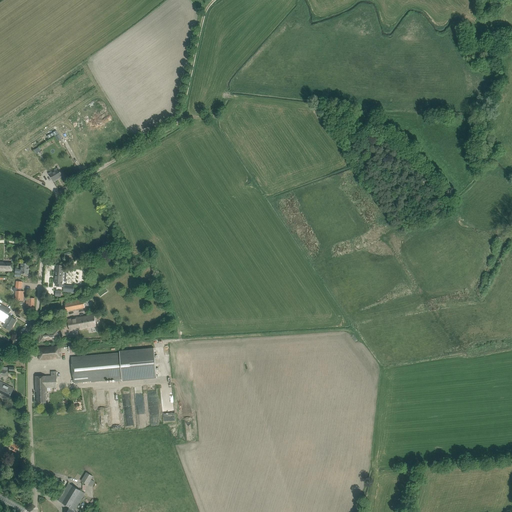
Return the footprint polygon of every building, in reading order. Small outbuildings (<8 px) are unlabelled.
[(49,140),(58,134),(56,130),(47,136),(49,140)] [(49,174),(53,181),(54,181),(53,180),(58,177),(59,178),(63,176),(58,168),(49,174)] [(0,270),(12,271),(12,263),(3,263),(3,262),(0,262),(0,270)] [(21,270),(16,269),(15,276),(21,277),(21,273),(28,274),(29,264),(22,263),(21,270)] [(54,283),(56,283),(57,283),(56,286),(62,287),(63,272),(62,272),(62,265),(57,265),(57,271),(55,271),(54,283)] [(15,299),(24,300),(24,297),(24,291),(21,291),(21,289),(22,289),(22,282),(16,281),(16,288),(14,287),(14,291),(16,291),(15,299)] [(27,297),(24,297),(24,300),(26,300),(26,308),(28,308),(28,310),(31,310),(31,309),(34,309),(34,298),(27,298),(27,297)] [(66,311),(71,310),(85,308),(84,300),(65,303),(66,311)] [(0,303),(0,310),(0,311),(0,319),(0,320),(5,323),(3,326),(5,328),(10,330),(16,320),(12,317),(9,316),(7,315),(10,310),(2,305),(0,303)] [(70,331),(75,330),(96,326),(94,315),(68,320),(70,331)] [(39,342),(44,342),(60,341),(59,329),(38,330),(39,342)] [(70,353),(84,351),(83,344),(69,346),(70,353)] [(39,360),(44,360),(60,358),(59,346),(38,348),(39,360)] [(120,353),(72,357),(74,382),(122,378),(122,381),(157,378),(154,348),(141,349),(119,351),(120,353)] [(37,403),(42,403),(46,403),(45,391),(51,391),(51,388),(57,388),(57,371),(51,371),(51,376),(35,376),(36,392),(37,391),(37,403)] [(0,396),(8,400),(14,389),(0,381),(0,396)] [(16,444),(11,441),(7,447),(12,450),(16,453),(20,446),(16,444)] [(81,480),(88,484),(93,475),(87,471),(81,480)] [(66,511),(74,511),(75,511),(74,510),(84,493),(69,483),(58,501),(70,507),(66,511)]
